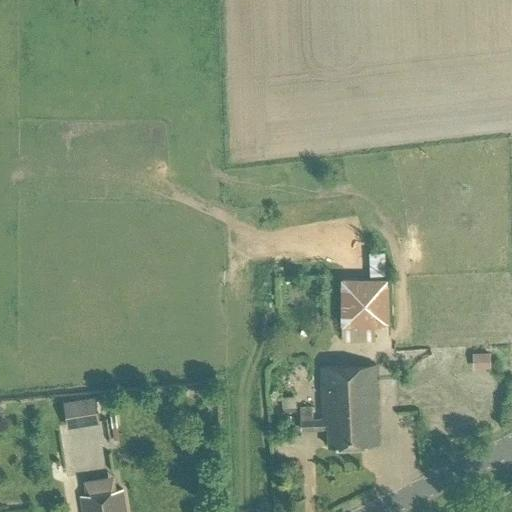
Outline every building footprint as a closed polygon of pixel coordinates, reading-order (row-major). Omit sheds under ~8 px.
[(368,251),(369,272),(385,271),(384,250),(368,251)] [(340,278),(341,327),(390,326),(389,277),(340,278)] [(471,368),(489,367),(489,350),(471,350),(471,368)] [(312,405),(300,406),(301,428),(328,427),(329,445),(379,443),(376,363),(320,366),(322,418),(313,418),(312,405)] [(95,395),(63,400),(68,427),(100,422),(95,395)] [(126,511),(122,488),(81,495),(83,511),(126,511)]
